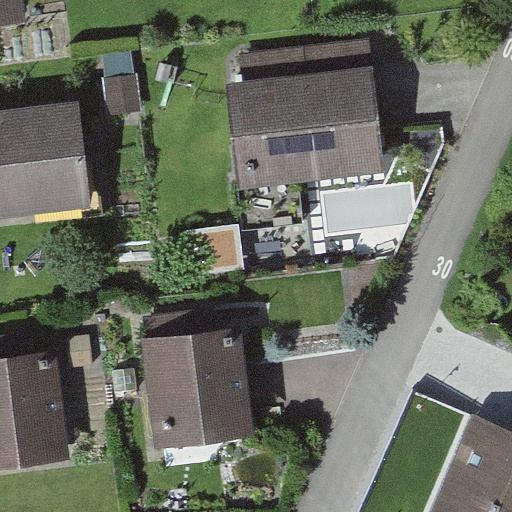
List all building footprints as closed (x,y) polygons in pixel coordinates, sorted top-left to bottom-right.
[(25,0),(0,0),(0,17),(28,14),(25,0)] [(244,74),(226,77),(238,181),(386,164),(371,36),(241,52),(244,74)] [(81,93),(0,102),(0,209),(92,197),(81,93)] [(245,319),(141,332),(159,442),(258,430),(245,319)] [(58,341),(0,349),(0,459),(71,452),(58,341)] [(511,511),(511,419),(473,408),(430,511),(511,511)]
